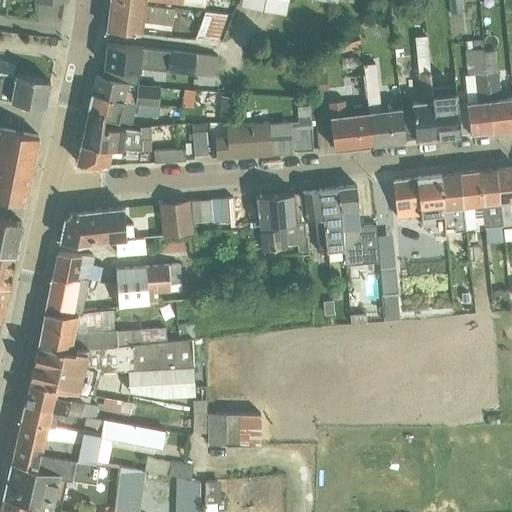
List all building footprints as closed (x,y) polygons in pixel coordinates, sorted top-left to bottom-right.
[(146,3),(124,0),(110,0),(107,30),(143,34),(144,22),(173,27),(175,7),(146,3)] [(242,0),(241,4),(287,14),(289,0),(321,0),(338,3),(338,0),(339,0),(353,3),(354,0),(242,0)] [(460,0),(449,0),(451,15),(463,13),(460,0)] [(205,11),(195,39),(218,42),(227,14),(205,11)] [(358,28),(337,46),(338,53),(361,47),(358,28)] [(402,108),(406,141),(437,137),(432,89),(426,37),(415,38),(422,102),(401,105),(402,108)] [(457,105),(461,135),(492,131),(485,52),(482,40),(466,42),(467,51),(465,51),(468,77),(465,77),(468,103),(457,105)] [(104,67),(103,77),(128,81),(137,82),(138,71),(139,67),(140,61),(168,64),(168,70),(167,72),(194,75),(194,73),(214,77),(219,56),(109,44),(104,67)] [(485,52),(492,131),(511,129),(511,98),(502,99),(497,51),(485,52)] [(0,98),(45,107),(50,81),(13,74),(15,63),(0,60),(0,98)] [(140,61),(139,67),(168,70),(168,64),(140,61)] [(369,112),(373,145),(406,141),(402,108),(382,111),(377,64),(363,65),(369,112)] [(327,74),(315,76),(317,92),(329,91),(327,74)] [(92,93),(123,101),(128,81),(103,77),(96,76),(92,93)] [(123,101),(136,104),(139,84),(137,82),(128,81),(123,101)] [(173,81),(172,99),(186,100),(187,82),(173,81)] [(136,104),(139,104),(158,107),(161,87),(139,84),(136,104)] [(432,89),(437,137),(461,135),(457,105),(455,87),(432,89)] [(105,116),(104,119),(132,125),(134,116),(135,113),(137,114),(139,104),(136,104),(123,101),(92,93),(89,108),(101,109),(100,114),(105,116)] [(222,95),(220,114),(236,116),(238,96),(222,95)] [(373,145),(369,112),(347,115),(345,102),(329,104),(334,149),(373,145)] [(135,113),(134,116),(159,118),(161,107),(158,107),(139,104),(137,114),(135,113)] [(227,137),(216,138),(218,158),(313,151),(310,107),(298,108),(299,124),(226,126),(227,137)] [(81,145),(123,150),(151,150),(151,125),(140,126),(139,130),(104,126),(104,119),(105,116),(100,114),(88,112),(81,145)] [(206,123),(192,124),(194,156),(209,155),(206,123)] [(0,198),(26,204),(39,138),(0,129),(0,198)] [(123,150),(81,145),(77,162),(108,165),(109,157),(121,158),(123,150)] [(185,149),(154,150),(155,163),(186,161),(185,149)] [(511,168),(497,170),(503,227),(511,225),(511,168)] [(479,172),(482,205),(485,224),(485,229),(486,228),(503,227),(497,170),(479,172)] [(460,174),(466,230),(476,230),(476,225),(474,206),(482,205),(479,172),(460,174)] [(441,176),(446,231),(466,230),(460,174),(441,176)] [(446,231),(441,176),(394,182),(398,219),(422,216),(423,228),(435,235),(447,235),(446,231)] [(339,188),(346,266),(380,262),(376,226),(361,227),(357,186),(339,188)] [(321,191),(328,252),(330,262),(341,261),(342,266),(346,266),(339,188),(321,191)] [(286,224),(297,222),(296,210),(291,210),(289,190),(257,194),(260,227),(286,224)] [(328,252),(321,191),(303,193),(305,221),(316,220),(319,252),(328,252)] [(211,200),(213,222),(235,221),(233,198),(211,200)] [(189,201),(192,224),(202,223),(200,200),(189,201)] [(200,200),(202,223),(213,222),(211,200),(200,200)] [(192,224),(189,201),(160,204),(163,236),(193,234),(192,224)] [(474,206),(476,225),(485,224),(482,205),(474,206)] [(115,241),(134,238),(133,223),(125,223),(124,207),(109,208),(72,212),(65,219),(60,241),(92,243),(115,241)] [(0,252),(16,256),(23,223),(0,218),(0,252)] [(297,222),(286,224),(287,228),(260,230),(262,249),(298,245),(299,252),(302,252),(303,256),(310,255),(305,221),(297,222)] [(503,227),(486,228),(488,245),(504,243),(503,227)] [(134,238),(115,241),(117,255),(147,252),(145,238),(134,238)] [(16,256),(0,252),(0,286),(9,289),(16,256)] [(53,277),(88,284),(89,279),(92,265),(94,256),(58,252),(53,277)] [(146,266),(149,294),(158,293),(170,292),(170,285),(182,284),(181,264),(146,266)] [(92,265),(89,279),(99,281),(102,267),(92,265)] [(149,294),(146,266),(116,269),(119,307),(150,304),(149,294)] [(395,267),(380,268),(383,295),(398,293),(395,267)] [(45,313),(79,313),(83,314),(83,312),(95,310),(94,291),(86,291),(88,284),(53,277),(45,313)] [(170,285),(170,292),(183,291),(182,284),(170,285)] [(0,323),(1,324),(9,289),(0,286),(0,323)] [(509,291),(494,292),(496,306),(510,305),(509,291)] [(149,294),(150,304),(159,303),(158,293),(149,294)] [(398,296),(384,297),(386,318),(400,316),(398,296)] [(334,315),(333,303),(333,301),(324,302),(325,315),(334,315)] [(333,303),(334,315),(335,318),(348,317),(347,302),(333,303)] [(39,345),(141,344),(140,329),(75,332),(79,313),(45,313),(39,345)] [(31,380),(30,381),(92,393),(96,393),(99,371),(128,370),(129,392),(162,398),(195,396),(192,339),(141,344),(39,345),(35,362),(31,380)] [(25,404),(76,414),(87,416),(95,417),(98,406),(89,404),(92,393),(30,381),(25,404)] [(193,411),(206,414),(207,386),(198,386),(198,401),(193,401),(193,411)] [(105,398),(102,409),(120,413),(122,401),(105,398)] [(22,418),(55,425),(57,417),(61,418),(60,420),(72,422),(72,421),(75,422),(76,414),(25,404),(22,418)] [(206,414),(193,411),(193,433),(206,433),(206,414)] [(206,414),(206,433),(206,446),(261,446),(261,414),(206,414)] [(95,417),(87,416),(85,427),(100,429),(102,419),(95,417)] [(41,454),(100,464),(108,465),(112,445),(153,454),(155,446),(101,435),(55,425),(22,418),(12,461),(36,469),(41,454)] [(101,435),(155,446),(161,448),(165,432),(104,419),(101,435)] [(29,504),(61,507),(66,477),(96,484),(100,464),(41,454),(36,469),(12,461),(11,463),(4,496),(4,497),(30,501),(29,504)] [(146,460),(146,471),(193,479),(194,465),(146,460)] [(4,496),(11,463),(9,463),(1,495),(4,496)] [(120,468),(114,511),(139,511),(144,471),(120,468)] [(176,477),(175,511),(200,511),(201,482),(176,477)] [(220,481),(205,482),(204,511),(217,511),(217,503),(221,503),(220,481)] [(66,511),(67,508),(61,507),(29,504),(30,501),(4,497),(1,510),(9,511),(66,511)]
